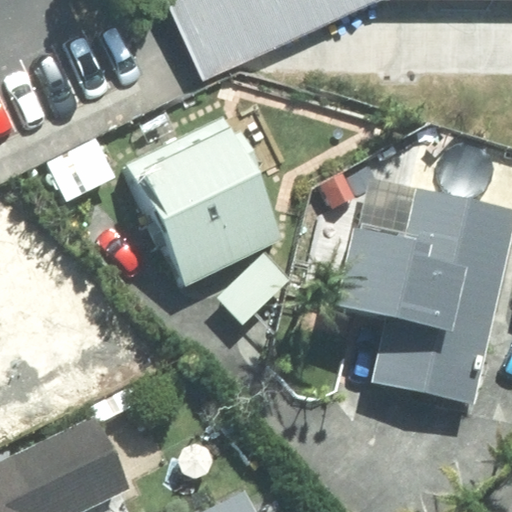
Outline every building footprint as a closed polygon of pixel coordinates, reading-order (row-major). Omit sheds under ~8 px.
[(511,0),(150,0),(189,77),(349,0),(511,0)] [(172,298),(271,246),(207,128),(109,180),(172,298)] [(57,210),(107,185),(88,146),(37,172),(57,210)] [(15,198),(0,204),(0,283),(46,262),(15,198)] [(461,417),(503,220),(403,199),(390,258),(328,245),(310,324),(373,338),(360,395),(461,417)] [(233,332),(280,288),(255,261),(207,305),(233,332)] [(89,511),(118,499),(83,424),(0,462),(0,511),(89,511)] [(243,511),(238,500),(211,511),(243,511)]
